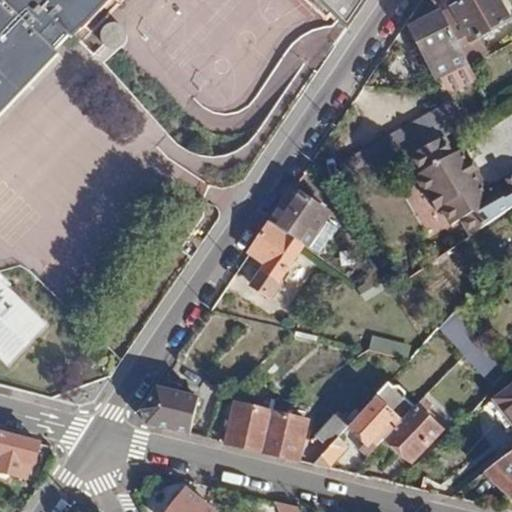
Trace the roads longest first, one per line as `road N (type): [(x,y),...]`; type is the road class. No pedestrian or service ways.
road 1 (residential): [(392,0),(100,439)]
road 2 (residential): [(100,439),(420,511)]
